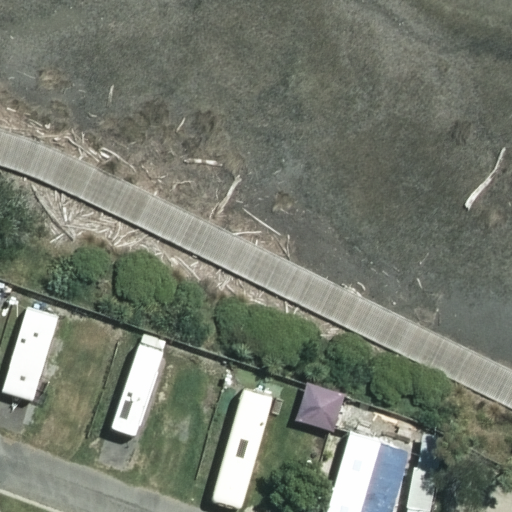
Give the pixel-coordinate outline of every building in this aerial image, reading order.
[(29,309),(4,390),(34,399),(59,318),(29,309)] [(136,351),(116,412),(141,420),(161,359),(136,351)] [(212,484),(246,492),(252,465),(274,471),(288,413),(262,407),(264,399),(235,392),(212,484)] [(349,396),(341,420),(369,429),(377,406),(349,396)] [(301,438),(325,445),(337,405),(313,398),(301,438)] [(197,415),(169,408),(162,436),(190,443),(197,415)] [(414,467),(410,507),(433,509),(437,470),(441,471),(445,436),(425,434),(421,468),(414,467)] [(352,435),(328,511),(393,511),(412,454),(352,435)]
